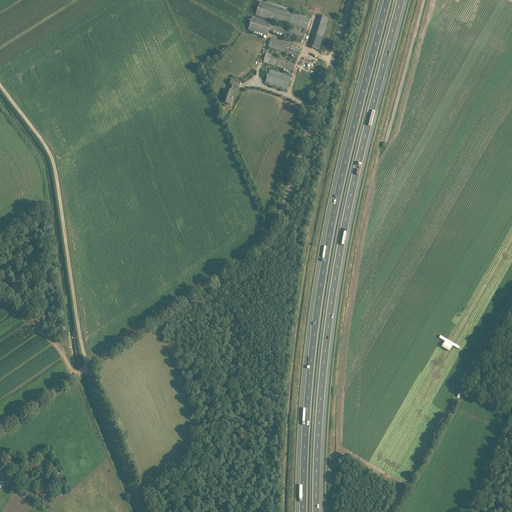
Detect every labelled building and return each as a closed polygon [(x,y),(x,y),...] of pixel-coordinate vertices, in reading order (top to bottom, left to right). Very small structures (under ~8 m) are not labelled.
[(311,18),(260,1),(255,16),(289,27),(290,25),(293,26),(292,29),(253,16),(248,30),(267,37),(269,31),(303,42),(311,18)] [(320,16),(314,34),(309,47),(319,50),(329,19),(320,16)] [(268,47),(278,51),(282,52),(294,56),(292,62),(266,53),(263,63),(289,71),(287,75),(270,69),(265,84),(287,91),(292,77),(293,72),(294,72),(297,63),(296,63),(298,57),(301,48),(271,38),(268,47)] [(221,102),(231,105),(232,100),(231,100),(234,92),(233,91),(234,87),(239,89),(241,82),(232,79),(230,86),(229,90),(226,89),(221,102)] [(35,459),(17,477),(23,483),(42,465),(44,466),(53,457),(48,451),(37,461),(35,459)] [(13,462),(9,454),(1,458),(5,467),(13,462)] [(57,466),(54,468),(53,465),(50,466),(49,466),(44,469),(43,469),(45,473),(46,472),(48,472),(52,470),(55,478),(61,475),(57,466)] [(43,497),(44,496),(48,500),(54,495),(43,483),(36,489),(43,497)]
